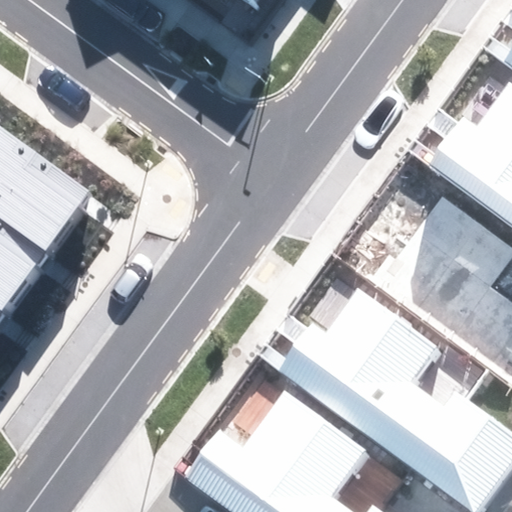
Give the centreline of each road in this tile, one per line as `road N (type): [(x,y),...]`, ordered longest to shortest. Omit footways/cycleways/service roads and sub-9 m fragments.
road 1 (residential): [(278,162),(62,457)]
road 2 (residential): [(51,0),(278,162)]
road 3 (residential): [(397,0),(278,162)]
